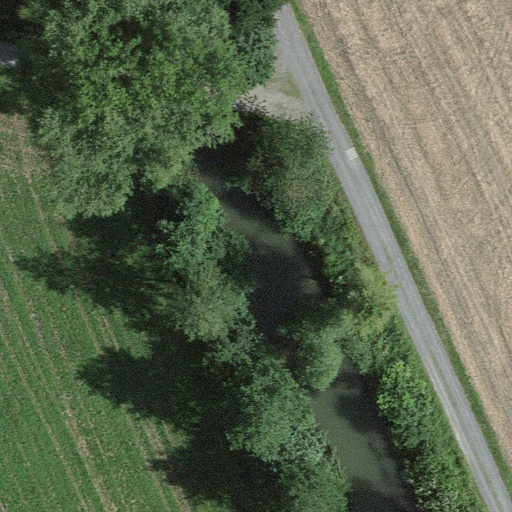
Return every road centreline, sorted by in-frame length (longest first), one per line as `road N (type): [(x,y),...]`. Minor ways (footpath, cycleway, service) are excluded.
road 1 (track): [(506,511),(325,111)]
road 2 (track): [(325,111),(246,113),(0,57)]
road 3 (track): [(325,111),(272,0)]
